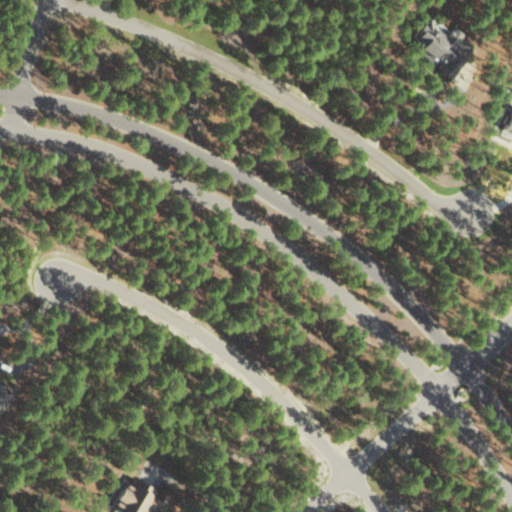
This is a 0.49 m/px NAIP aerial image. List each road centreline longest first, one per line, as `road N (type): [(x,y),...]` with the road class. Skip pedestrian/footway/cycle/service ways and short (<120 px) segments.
road 1 (residential): [(0,128),(101,148),(219,200),(389,333),(511,481)]
road 2 (residential): [(511,422),(414,303),(279,198),(108,116),(0,94)]
road 3 (residential): [(67,0),(218,59),(288,96),(465,213)]
road 4 (residential): [(392,511),(222,341),(96,278),(59,278)]
road 5 (residential): [(308,511),(511,327)]
road 6 (residential): [(19,130),(49,0)]
